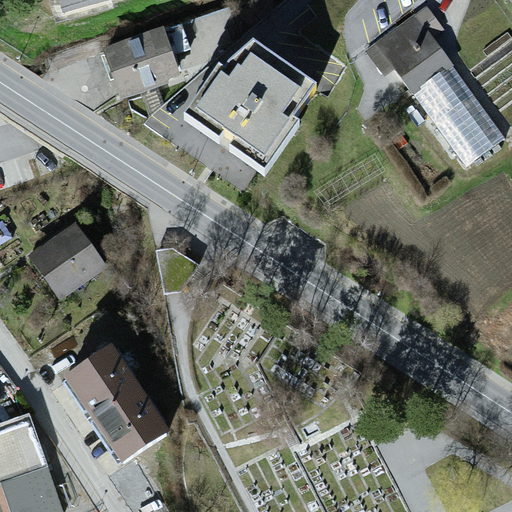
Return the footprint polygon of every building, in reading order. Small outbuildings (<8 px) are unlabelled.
[(65,0),(71,21),(149,0),(65,0)] [(448,31),(430,9),(380,47),(471,166),(511,135),(455,60),(438,39),(448,31)] [(165,34),(102,60),(122,109),(185,83),(165,34)] [(318,94),(258,53),(229,79),(193,128),(266,182),(299,136),(294,128),(318,94)] [(109,275),(79,231),(33,263),(64,307),(109,275)] [(175,443),(114,355),(66,388),(126,476),(175,443)] [(0,485),(47,469),(28,417),(0,426),(0,485)] [(66,511),(53,476),(18,489),(26,511),(66,511)]
